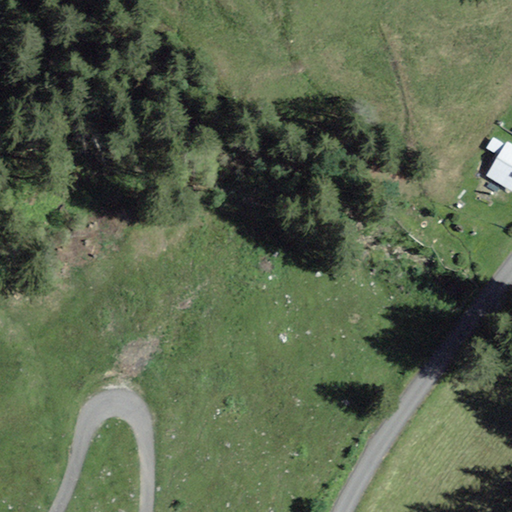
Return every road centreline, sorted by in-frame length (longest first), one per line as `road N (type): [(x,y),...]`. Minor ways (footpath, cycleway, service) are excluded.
road 1 (unclassified): [(511,265),(372,455),(342,511)]
road 2 (track): [(145,511),(141,421),(117,403),(89,422),(55,511)]
